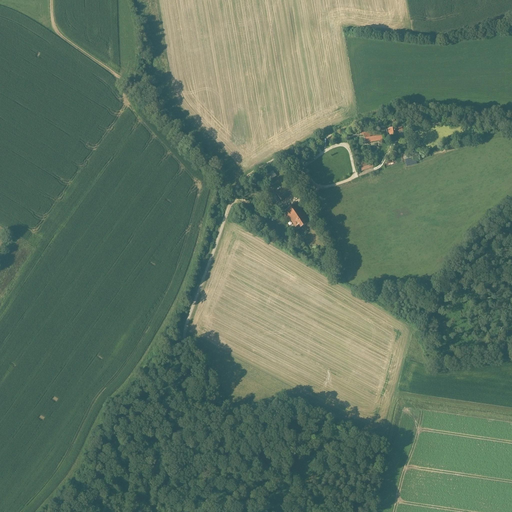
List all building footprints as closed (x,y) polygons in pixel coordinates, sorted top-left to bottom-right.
[(402,127),(387,130),(388,139),(400,137),(400,136),(403,136),(402,131),(403,131),(402,127)] [(365,134),(364,134),(365,143),(384,140),(383,131),(368,133),(365,134)] [(371,161),(362,164),(364,170),(373,167),(371,161)] [(273,171),(265,177),(268,181),(276,176),(273,171)] [(293,182),(276,194),(281,200),(298,189),(293,182)] [(271,191),(265,194),(270,202),(275,199),(271,191)] [(297,203),(285,211),(298,230),(309,222),(297,203)]
